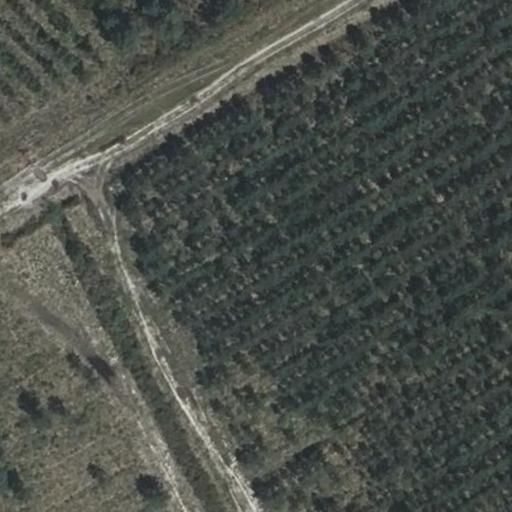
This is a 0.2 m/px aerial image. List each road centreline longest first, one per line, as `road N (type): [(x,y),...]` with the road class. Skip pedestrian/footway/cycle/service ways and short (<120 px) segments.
road 1 (track): [(356,0),(0,220)]
road 2 (track): [(261,511),(198,396),(94,162)]
